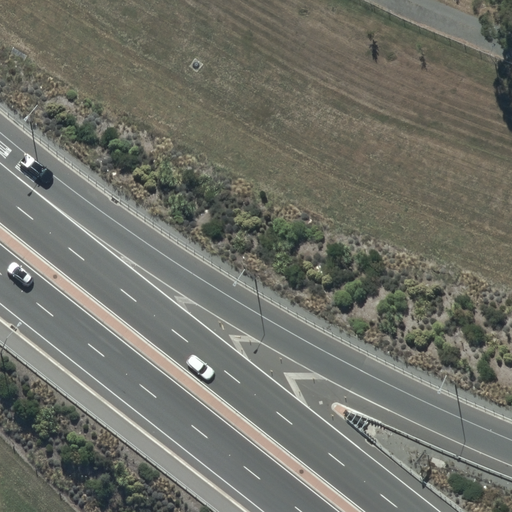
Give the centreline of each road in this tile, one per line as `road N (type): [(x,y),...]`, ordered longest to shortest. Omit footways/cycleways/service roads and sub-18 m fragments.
road 1 (motorway): [(78,257),(217,304),(379,393),(511,452)]
road 2 (secondary): [(78,257),(403,511)]
road 3 (secondary): [(301,511),(0,273)]
